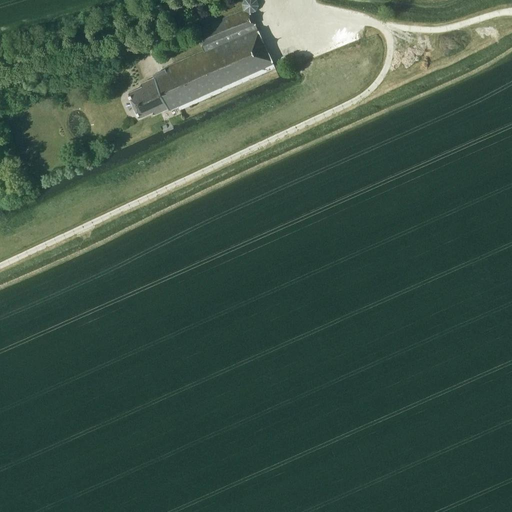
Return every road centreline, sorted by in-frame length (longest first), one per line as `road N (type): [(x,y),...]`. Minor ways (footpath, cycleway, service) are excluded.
road 1 (track): [(0,265),(359,97),(388,61),(390,37),(382,26)]
road 2 (track): [(511,12),(429,29),(335,19),(317,25)]
